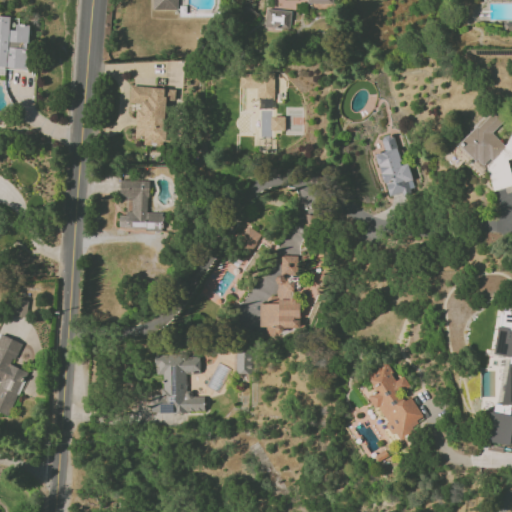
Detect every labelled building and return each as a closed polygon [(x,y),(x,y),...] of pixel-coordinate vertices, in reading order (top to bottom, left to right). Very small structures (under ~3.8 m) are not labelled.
[(152,0),(153,10),(178,10),(177,0),(152,0)] [(290,29),(291,10),(266,9),(265,28),(290,29)] [(0,67),(27,69),(30,25),(12,24),(12,17),(0,16),(0,67)] [(274,97),(274,74),(240,73),(240,88),(257,88),(257,97),(274,97)] [(175,89),(130,86),(129,103),(138,104),(135,138),(144,139),(143,142),(165,144),(168,101),(175,101),(175,89)] [(259,108),(273,108),(272,98),(258,98),(259,108)] [(458,144),(474,160),(480,163),(488,171),(492,190),(511,185),(511,182),(507,159),(511,158),(511,132),(505,147),(491,133),(502,122),(504,117),(496,109),(477,127),(475,127),(458,144)] [(284,116),(271,117),(271,131),(285,130),(284,116)] [(376,154),(388,197),(415,189),(407,163),(401,165),(392,134),(381,137),(385,151),(376,154)] [(148,180),(120,180),(119,198),(131,198),(131,213),(119,213),(119,228),(162,228),(162,212),(148,212),(148,180)] [(254,253),(264,237),(247,226),(237,243),(254,253)] [(298,328),(299,256),(281,256),(281,276),(277,276),(277,296),(270,296),(270,304),(260,304),(260,327),(266,327),(266,336),(283,336),(283,328),(298,328)] [(13,316),(26,317),(27,300),(13,300),(13,316)] [(503,404),(511,404),(511,312),(497,312),(496,355),(504,355),(503,404)] [(21,343),(0,334),(0,412),(7,416),(26,372),(11,365),(21,343)] [(235,374),(252,374),(252,353),(235,353),(235,374)] [(151,413),(204,412),(204,394),(186,394),(185,374),(199,374),(199,355),(154,356),(154,376),(161,376),(162,395),(151,395),(151,413)] [(367,373),(376,393),(373,394),(392,437),(424,423),(412,396),(404,400),(400,391),(409,387),(404,376),(395,380),(388,364),(367,373)] [(511,425),(511,413),(490,413),(488,443),(511,444),(511,425)]
